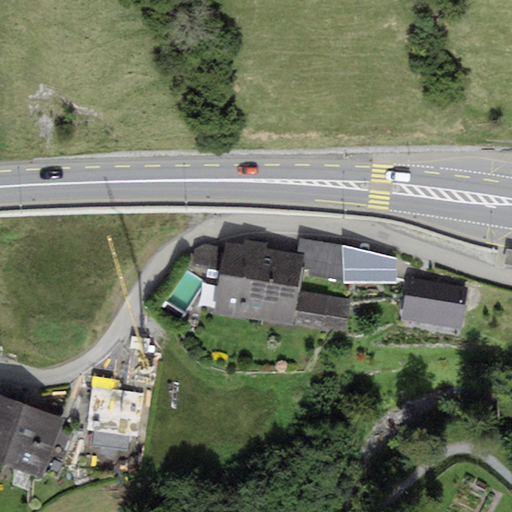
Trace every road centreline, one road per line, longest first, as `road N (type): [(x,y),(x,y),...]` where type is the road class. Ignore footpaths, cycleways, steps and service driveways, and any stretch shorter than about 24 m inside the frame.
road 1 (residential): [(511,277),(363,228),(237,223),(172,250),(115,334),(72,372),(31,378),(0,369)]
road 2 (primary): [(511,203),(296,182),(0,187)]
